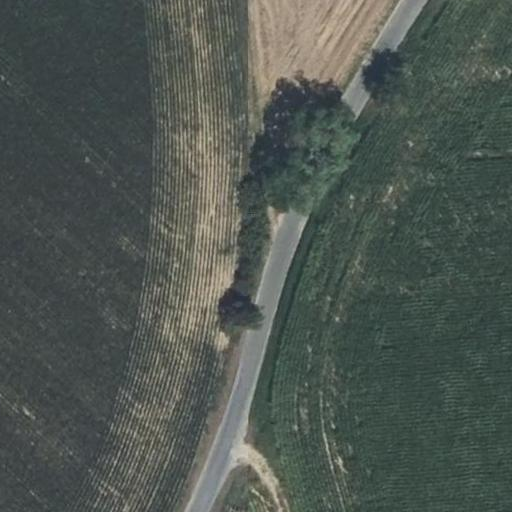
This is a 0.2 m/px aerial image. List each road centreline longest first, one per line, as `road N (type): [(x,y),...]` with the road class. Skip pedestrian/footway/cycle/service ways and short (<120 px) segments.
road 1 (unclassified): [(203,511),(234,440),(291,234),(418,0)]
road 2 (track): [(291,234),(259,150),(241,0)]
